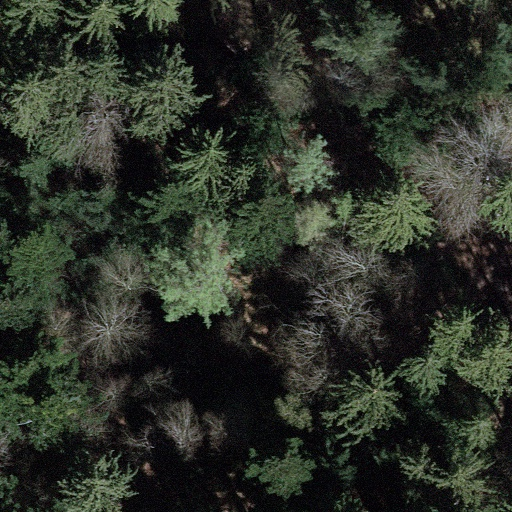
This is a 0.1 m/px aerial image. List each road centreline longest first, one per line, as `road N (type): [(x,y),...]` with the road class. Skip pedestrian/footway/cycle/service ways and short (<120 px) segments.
road 1 (track): [(498,296),(413,230),(365,170),(270,0)]
road 2 (track): [(511,298),(434,320),(332,411),(256,511)]
